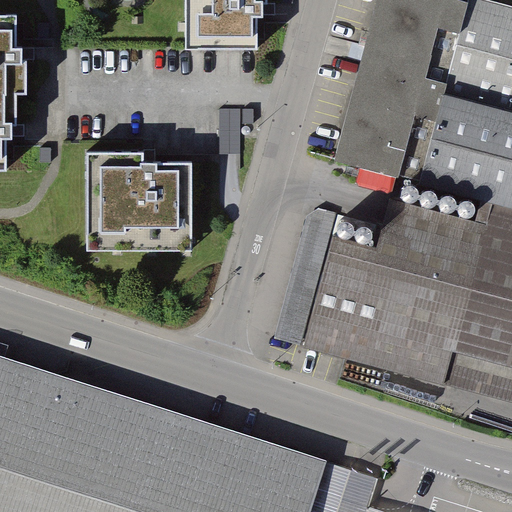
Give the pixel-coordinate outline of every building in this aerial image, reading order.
[(190,0),(191,54),(262,52),(261,18),(275,18),(275,13),(274,0),(190,0)] [(377,0),(338,157),(353,161),(305,346),(443,382),(454,340),(511,355),(511,7),(481,0),(377,0)] [(17,21),(0,21),(0,173),(10,173),(10,142),(18,142),(18,97),(30,97),(30,66),(25,66),(25,54),(17,54),(17,21)] [(143,166),(143,157),(89,158),(90,247),(196,245),(194,165),(143,166)] [(300,511),(317,457),(0,354),(0,511),(300,511)] [(317,457),(300,511),(361,511),(363,506),(367,495),(372,478),(317,457)]
